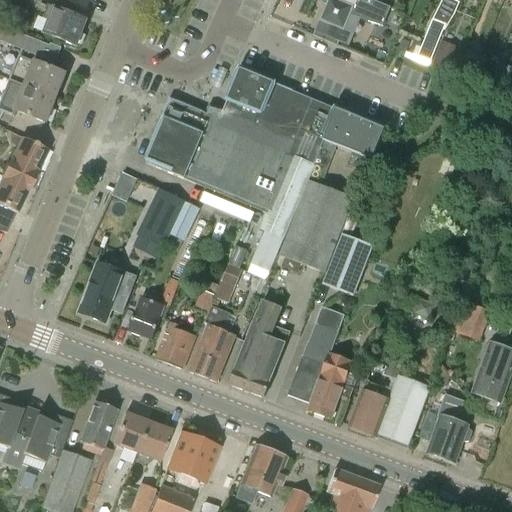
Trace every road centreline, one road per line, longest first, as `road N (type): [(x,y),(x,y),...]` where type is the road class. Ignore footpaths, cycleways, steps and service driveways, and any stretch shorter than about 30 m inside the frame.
road 1 (primary): [(502,511),(2,324)]
road 2 (residential): [(2,324),(135,0)]
